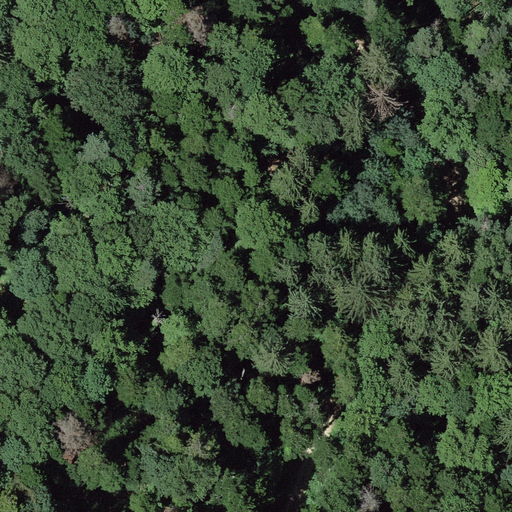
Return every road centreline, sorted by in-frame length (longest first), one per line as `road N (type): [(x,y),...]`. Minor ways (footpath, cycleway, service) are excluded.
road 1 (track): [(285,511),(339,388),(415,281),(467,227),(415,110),(375,59),(299,0)]
road 2 (track): [(486,0),(475,59),(467,227),(511,234)]
